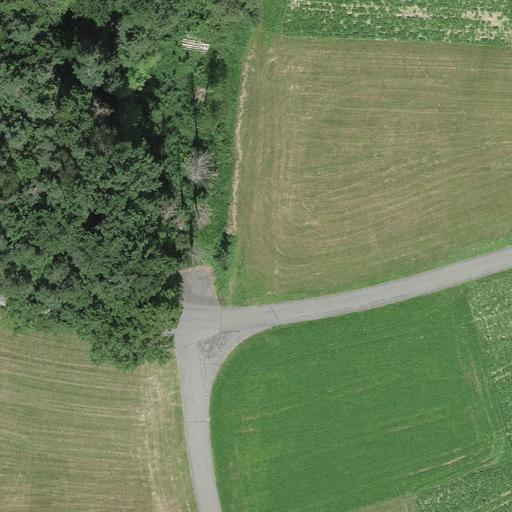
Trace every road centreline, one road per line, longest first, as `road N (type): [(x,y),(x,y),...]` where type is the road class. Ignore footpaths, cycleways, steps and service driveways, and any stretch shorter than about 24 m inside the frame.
road 1 (unclassified): [(511,258),(399,294),(207,329)]
road 2 (unclassified): [(0,303),(38,314),(207,329)]
road 3 (unclassified): [(207,329),(216,511)]
